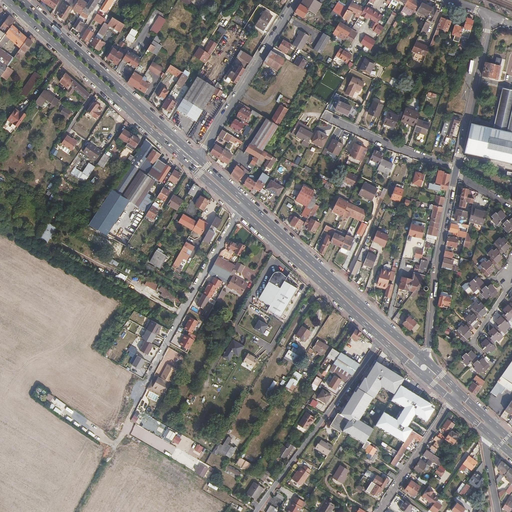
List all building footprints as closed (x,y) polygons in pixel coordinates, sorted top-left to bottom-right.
[(41,0),(54,9),(59,1),(57,0),(41,0)] [(74,0),(69,0),(67,4),(63,2),(57,12),(61,14),(59,17),(63,20),(74,0)] [(83,11),(87,4),(80,0),(78,0),(72,9),(80,14),(83,11)] [(89,0),(87,4),(83,11),(88,14),(97,0),(89,0)] [(112,3),(106,0),(105,0),(99,9),(104,11),(105,9),(107,11),(112,3)] [(319,2),(315,0),(302,0),(300,4),(309,10),(316,14),(322,4),(319,2)] [(414,11),(416,12),(423,0),(418,0),(418,1),(416,0),(408,0),(406,4),(405,7),(409,9),(414,12),(414,11)] [(423,0),(416,12),(428,18),(433,7),(426,4),(427,0),(423,0)] [(360,6),(351,2),(347,9),(353,12),(356,13),(360,6)] [(309,10),(300,4),(294,13),(304,18),(309,10)] [(343,17),(347,11),(337,4),(333,10),(343,17)] [(358,17),(360,15),(364,8),(360,6),(356,13),(355,15),(358,17)] [(365,6),(364,8),(360,15),(367,19),(368,18),(373,11),(365,6)] [(433,7),(428,18),(423,29),(427,31),(430,25),(432,25),(432,24),(433,23),(434,23),(439,11),(433,7)] [(347,9),(347,11),(343,17),(348,21),(353,12),(347,9)] [(343,17),(333,10),(331,14),(341,20),(343,17)] [(88,14),(83,11),(80,14),(78,18),(83,22),(88,14)] [(272,16),(264,11),(255,25),(263,30),(272,16)] [(377,13),(373,11),(368,18),(372,21),(377,13)] [(106,19),(97,13),(93,19),(102,25),(104,22),(106,19)] [(374,31),(378,25),(383,16),(377,13),(372,21),(373,21),(369,28),(374,31)] [(396,16),(392,14),(386,24),(390,26),(396,16)] [(165,20),(159,16),(150,30),(156,34),(165,20)] [(0,29),(0,42),(6,36),(6,35),(13,26),(14,22),(9,17),(0,29)] [(83,22),(78,18),(72,27),(80,32),(86,23),(83,22)] [(108,25),(109,25),(120,32),(124,25),(113,18),(111,20),(108,25)] [(451,21),(441,18),(437,28),(440,28),(447,31),(451,21)] [(471,19),(467,18),(463,27),(471,30),(474,21),(471,20),(471,19)] [(109,25),(108,25),(104,22),(102,25),(98,33),(103,36),(109,25)] [(347,36),(350,31),(352,29),(345,25),(340,22),(336,29),(347,36)] [(384,29),(378,25),(374,31),(374,32),(380,35),(384,29)] [(459,42),(459,40),(461,35),(462,33),(462,32),(463,28),(455,25),(452,34),(455,36),(454,37),(455,37),(454,41),(459,42)] [(21,49),(27,40),(13,26),(6,35),(21,49)] [(224,34),(226,30),(221,26),(218,31),(223,34),(224,34)] [(440,28),(437,28),(430,46),(433,47),(440,28)] [(93,33),(87,29),(81,38),(87,42),(93,33)] [(294,46),(302,50),(310,36),(300,30),(297,34),(298,35),(292,45),(294,46)] [(356,35),(350,31),(347,36),(345,39),(351,43),(356,35)] [(331,37),(323,33),(314,49),(321,53),(331,37)] [(130,35),(128,34),(125,39),(132,43),(135,38),(130,35)] [(156,35),(150,44),(160,50),(162,46),(159,43),(162,38),(156,35)] [(6,36),(0,42),(0,43),(3,46),(6,41),(7,42),(10,39),(6,36)] [(30,36),(27,40),(21,49),(15,57),(19,60),(34,40),(30,36)] [(364,47),(370,39),(365,36),(360,44),(364,47)] [(105,43),(96,38),(91,46),(98,51),(100,48),(102,49),(105,43)] [(370,39),(364,47),(371,51),(376,42),(370,39)] [(217,45),(211,41),(204,52),(198,48),(193,56),(205,64),(213,51),(217,45)] [(291,45),(283,41),(278,49),(285,53),(285,52),(287,53),(291,45)] [(421,44),(417,42),(413,50),(417,52),(426,57),(428,51),(429,48),(421,44)] [(160,50),(150,44),(145,53),(147,55),(149,51),(156,55),(160,50)] [(308,54),(302,50),(294,46),(291,51),(294,53),(296,50),(301,53),(302,52),(307,55),(308,54)] [(351,55),(340,48),(335,55),(347,62),(351,55)] [(111,62),(118,51),(113,49),(107,59),(111,62)] [(123,54),(118,51),(111,62),(116,65),(123,54)] [(253,57),(243,51),(239,57),(249,63),(253,57)] [(277,54),(271,51),(264,63),(269,66),(277,54)] [(12,61),(0,52),(0,62),(7,68),(12,61)] [(122,60),(136,69),(138,66),(141,60),(127,52),(122,60)] [(286,60),(277,54),(269,66),(279,72),(286,60)] [(308,62),(298,56),(294,64),(303,70),(308,62)] [(503,59),(496,57),(494,64),(485,62),(483,75),(498,79),(503,59)] [(376,64),(366,58),(360,70),(363,71),(363,73),(365,74),(366,73),(369,74),(373,67),(374,68),(376,64)] [(159,71),(150,65),(146,72),(148,73),(150,70),(157,74),(159,71)] [(179,79),(182,74),(183,73),(170,65),(167,71),(179,79)] [(138,66),(136,69),(127,83),(132,85),(136,88),(143,78),(139,75),(141,71),(138,69),(139,67),(138,66)] [(239,66),(235,73),(241,76),(245,70),(239,66)] [(12,71),(7,68),(0,77),(5,81),(12,71)] [(241,76),(235,73),(231,70),(225,80),(229,82),(230,80),(236,84),(241,76)] [(58,81),(67,89),(74,80),(64,72),(58,81)] [(41,77),(35,73),(20,93),(22,94),(26,97),(41,77)] [(182,74),(179,79),(175,85),(181,88),(187,77),(182,74)] [(144,76),(143,78),(136,88),(144,93),(149,85),(145,82),(147,79),(144,76)] [(214,94),(216,89),(197,77),(176,109),(196,122),(214,94)] [(364,82),(353,77),(345,93),(352,97),(356,89),(360,90),(364,82)] [(90,94),(74,80),(67,89),(67,90),(71,93),(75,89),(83,96),(80,100),(84,103),(90,94)] [(511,90),(502,88),(493,129),(485,127),(486,123),(480,122),(479,125),(475,125),(471,124),(465,153),(511,163),(511,90)] [(217,89),(216,89),(214,94),(219,97),(222,92),(217,89)] [(59,102),(43,90),(35,102),(41,107),(45,101),(50,104),(55,108),(59,102)] [(166,95),(160,90),(154,99),(161,103),(166,95)] [(176,104),(167,98),(162,107),(171,112),(176,104)] [(339,102),(335,110),(347,116),(351,108),(339,102)] [(383,106),(374,102),(368,114),(377,118),(383,106)] [(101,109),(93,103),(87,112),(96,119),(99,115),(98,114),(101,109)] [(252,110),(244,105),(237,116),(247,122),(249,119),(248,119),(250,116),(248,116),(250,112),(252,110)] [(280,105),(271,121),(278,126),(288,110),(280,105)] [(406,121),(416,125),(418,119),(420,113),(406,108),(401,121),(405,123),(406,121)] [(19,115),(14,111),(7,120),(17,128),(25,116),(20,113),(19,115)] [(399,117),(388,113),(383,124),(394,129),(399,117)] [(454,113),(451,122),(447,136),(451,137),(456,122),(459,123),(460,119),(462,119),(463,115),(454,113)] [(238,132),(243,124),(239,121),(235,119),(230,128),(238,132)] [(278,126),(271,121),(268,119),(252,145),(263,151),(278,126)] [(430,123),(418,119),(416,125),(415,127),(414,131),(426,135),(430,123)] [(441,134),(447,136),(451,122),(446,120),(441,134)] [(296,135),(301,127),(297,125),(292,133),(296,135)] [(301,127),(296,135),(304,140),(308,142),(313,134),(309,131),(301,127)] [(119,137),(127,142),(132,135),(124,130),(119,137)] [(230,141),(234,136),(222,130),(218,137),(222,139),(223,140),(229,143),(230,141)] [(328,137),(318,131),(312,141),(322,147),(328,137)] [(132,135),(127,142),(125,146),(132,151),(139,140),(136,138),(137,136),(134,134),(133,136),(132,135)] [(77,143),(67,136),(61,144),(71,151),(77,143)] [(239,140),(234,136),(230,141),(236,145),(238,142),(239,140)] [(148,193),(157,179),(167,164),(158,158),(162,153),(146,139),(142,144),(143,144),(129,165),(128,165),(110,193),(95,215),(103,220),(119,195),(121,196),(120,197),(121,198),(120,200),(126,204),(128,201),(144,211),(153,197),(148,193)] [(343,145),(333,139),(328,149),(337,154),(343,145)] [(89,143),(82,152),(95,161),(102,151),(94,146),(89,143)] [(259,158),(263,151),(252,145),(250,143),(246,150),(255,155),(249,165),(251,166),(250,169),(251,170),(250,172),(257,162),(259,158)] [(355,144),(346,161),(350,163),(350,162),(358,166),(367,149),(355,144)] [(219,159),(225,150),(216,145),(211,153),(219,159)] [(232,155),(225,150),(219,159),(222,160),(224,162),(227,163),(232,155)] [(370,160),(380,164),(382,159),(384,154),(375,150),(370,160)] [(263,151),(259,158),(263,160),(265,158),(268,160),(270,161),(273,157),(263,151)] [(125,162),(128,165),(134,157),(130,155),(125,162)] [(276,159),(273,157),(270,161),(267,167),(268,168),(270,165),(271,165),(276,159)] [(382,159),(380,164),(377,169),(385,172),(383,175),(383,176),(386,177),(387,177),(388,174),(389,174),(393,164),(382,159)] [(106,166),(100,162),(97,168),(94,172),(100,176),(106,166)] [(84,174),(76,169),(72,174),(87,184),(94,172),(97,168),(90,164),(84,174)] [(167,164),(157,179),(160,181),(165,175),(166,175),(171,167),(167,164)] [(241,170),(236,165),(230,175),(239,182),(245,173),(241,170)] [(181,174),(174,169),(168,178),(175,183),(181,174)] [(439,193),(438,196),(445,197),(450,174),(449,174),(446,173),(447,171),(445,171),(444,172),(439,170),(438,172),(437,171),(436,175),(438,176),(435,184),(430,183),(428,188),(438,190),(437,193),(439,193)] [(357,176),(347,172),(343,181),(353,185),(357,176)] [(425,175),(416,172),(412,183),(421,186),(425,175)] [(257,183),(254,188),(260,192),(270,177),(263,173),(257,183)] [(252,190),(254,188),(257,183),(247,178),(243,185),(252,190)] [(283,188),(271,181),(267,189),(278,196),(283,188)] [(378,189),(364,182),(358,194),(363,197),(363,196),(372,200),(378,189)] [(198,187),(193,184),(187,193),(193,196),(198,187)] [(315,191),(304,185),(296,200),(307,207),(313,196),(315,191)] [(163,187),(157,196),(164,200),(170,191),(163,187)] [(388,189),(384,187),(379,198),(383,200),(388,189)] [(404,190),(395,187),(391,198),(400,201),(404,190)] [(461,196),(469,198),(471,192),(470,192),(470,190),(463,189),(461,196)] [(183,201),(173,195),(167,204),(177,210),(183,201)] [(436,195),(434,205),(443,207),(445,197),(438,196),(437,195),(436,195)] [(208,201),(200,196),(195,206),(203,210),(208,201)] [(307,218),(315,204),(318,198),(313,196),(307,207),(302,216),(307,218)] [(472,198),(469,198),(461,196),(459,206),(466,208),(468,202),(473,203),(474,199),(472,198)] [(342,216),(348,203),(337,197),(331,210),(342,216)] [(349,216),(353,218),(358,207),(348,203),(343,213),(349,216)] [(303,226),(302,227),(306,229),(306,228),(314,232),(319,223),(313,219),(316,214),(314,213),(318,206),(315,204),(307,218),(303,226)] [(158,210),(151,205),(145,214),(152,219),(158,210)] [(431,218),(440,220),(443,207),(434,205),(433,210),(431,218)] [(358,207),(353,218),(362,222),(367,211),(358,207)] [(471,212),(485,216),(487,212),(472,208),(471,212)] [(470,217),(471,212),(457,209),(454,219),(459,220),(460,217),(465,219),(466,216),(470,217)] [(501,213),(499,211),(496,214),(495,212),(491,216),(493,219),(491,220),(497,225),(499,223),(501,225),(502,224),(504,226),(503,227),(508,233),(511,229),(511,219),(511,218),(508,221),(507,219),(505,216),(502,213),(501,213)] [(482,228),(485,216),(471,212),(470,217),(470,219),(470,220),(474,221),(473,225),(482,228)] [(193,220),(183,215),(179,222),(188,228),(193,220)] [(301,231),(302,227),(303,226),(302,225),(304,222),(295,216),(290,224),(298,230),(299,230),(301,231)] [(222,220),(216,217),(203,241),(209,244),(215,234),(214,234),(215,232),(212,230),(214,227),(217,229),(222,220)] [(440,220),(431,218),(427,234),(435,235),(437,236),(439,228),(438,228),(440,220)] [(197,223),(193,230),(201,235),(207,224),(199,219),(197,223)] [(188,228),(193,230),(197,223),(193,220),(188,228)] [(330,242),(336,229),(324,223),(321,229),(327,232),(327,233),(329,235),(328,236),(328,235),(320,252),(324,256),(330,242)] [(425,227),(411,223),(410,226),(408,234),(412,236),(417,238),(418,237),(422,238),(425,227)] [(462,237),(466,237),(467,232),(458,230),(459,225),(452,224),(450,231),(455,232),(457,232),(456,236),(462,237)] [(340,246),(344,238),(340,236),(341,232),(336,229),(330,242),(336,245),(340,246)] [(388,236),(377,231),(373,242),(380,245),(380,246),(384,248),(388,236)] [(473,233),(467,232),(463,248),(469,249),(473,233)] [(345,235),(344,238),(340,246),(348,250),(354,239),(345,235)] [(459,237),(453,236),(453,237),(449,236),(447,245),(457,247),(458,243),(460,243),(460,240),(458,240),(459,237)] [(507,241),(503,237),(500,239),(499,238),(495,243),(498,246),(496,248),(494,250),(492,249),(487,254),(490,258),(488,260),(486,262),(485,260),(479,265),(482,268),(480,270),(486,276),(488,274),(489,274),(492,271),(491,271),(494,268),(491,265),(492,264),(493,265),(496,262),(496,263),(499,260),(499,259),(501,257),(499,254),(500,253),(501,254),(503,251),(504,252),(507,248),(509,246),(506,242),(507,241)] [(174,263),(180,266),(185,257),(188,259),(191,253),(188,252),(190,248),(193,250),(196,245),(187,240),(174,263)] [(238,245),(231,242),(228,247),(229,248),(227,252),(230,253),(231,251),(234,252),(233,253),(239,256),(244,247),(239,244),(238,245)] [(400,249),(397,248),(394,260),(396,261),(400,262),(402,253),(400,252),(400,249)] [(367,250),(362,249),(351,274),(355,275),(357,269),(358,270),(367,250)] [(423,251),(416,249),(414,257),(421,259),(423,251)] [(167,256),(157,250),(150,262),(160,268),(167,257),(167,256)] [(376,257),(368,254),(363,264),(372,268),(376,257)] [(228,262),(218,257),(214,264),(220,267),(224,269),(228,262)] [(442,266),(452,268),(453,263),(453,260),(444,258),(442,266)] [(421,259),(420,262),(419,266),(419,268),(425,270),(428,261),(421,259)] [(228,278),(227,281),(225,285),(232,289),(232,287),(238,290),(237,292),(241,294),(248,283),(234,275),(236,270),(241,273),(245,265),(238,261),(235,266),(228,278)] [(224,269),(220,267),(217,272),(228,278),(235,266),(228,262),(224,269)] [(227,281),(228,278),(217,272),(220,267),(214,264),(210,271),(227,281)] [(412,280),(409,290),(413,291),(421,281),(425,275),(423,274),(418,273),(418,269),(415,269),(412,280)] [(260,298),(271,305),(286,280),(288,276),(285,275),(282,273),(281,272),(280,272),(279,272),(278,272),(276,272),(275,273),(274,273),(273,274),(272,276),(273,277),(271,282),(270,281),(260,298)] [(388,283),(390,274),(382,272),(377,287),(386,290),(387,287),(388,283)] [(409,290),(412,280),(402,277),(399,288),(409,290)] [(159,285),(148,278),(145,284),(156,290),(159,285)] [(479,280),(477,278),(474,280),(472,279),(468,283),(470,286),(469,287),(474,292),(477,289),(479,291),(480,291),(482,293),(481,294),(486,299),(489,296),(492,298),(497,293),(494,291),(495,290),(492,287),(491,287),(489,285),(486,287),(485,286),(482,283),(483,283),(479,280)] [(299,288),(286,281),(286,280),(271,305),(269,309),(282,317),(299,288)] [(423,283),(421,281),(413,291),(410,296),(413,299),(422,287),(420,286),(423,283)] [(177,295),(161,286),(159,290),(162,292),(160,295),(165,297),(166,296),(168,297),(167,297),(172,300),(173,298),(174,299),(177,295)] [(392,289),(387,287),(386,290),(384,297),(390,298),(392,289)] [(217,294),(214,292),(211,298),(216,301),(217,300),(220,294),(220,293),(218,292),(217,294)] [(452,298),(440,296),(438,305),(449,308),(452,298)] [(511,298),(511,300),(511,303),(509,306),(508,305),(505,309),(506,309),(504,311),(506,314),(505,315),(504,314),(502,317),(501,316),(498,320),(499,321),(496,323),(499,325),(497,327),(496,326),(493,329),(493,328),(490,331),(491,332),(489,334),(491,337),(490,338),(489,337),(486,340),(486,339),(482,343),(483,343),(481,345),(484,348),(482,350),(486,354),(489,352),(490,353),(495,348),(492,344),(494,342),(497,340),(498,341),(503,336),(502,336),(504,334),(502,331),(504,329),(505,330),(511,326),(508,323),(510,321),(509,320),(511,318),(511,298)] [(484,306),(480,302),(477,304),(476,303),(471,307),(474,311),(472,313),(470,315),(469,314),(463,319),(467,323),(465,325),(465,326),(463,328),(462,326),(455,334),(463,342),(466,339),(466,340),(469,337),(469,336),(471,334),(468,331),(470,330),(473,327),(473,328),(476,325),(475,324),(478,322),(475,319),(476,318),(477,318),(480,316),(481,316),(483,313),(485,310),(483,308),(484,306)] [(210,312),(203,309),(198,319),(204,323),(210,312)] [(198,321),(190,317),(184,329),(192,333),(198,321)] [(417,323),(409,317),(403,323),(410,330),(417,323)] [(260,319),(255,328),(263,333),(269,325),(260,319)] [(161,326),(151,321),(146,329),(148,329),(156,334),(157,334),(161,326)] [(312,332),(304,327),(298,336),(306,341),(312,332)] [(148,329),(143,338),(151,342),(156,334),(148,329)] [(361,334),(355,330),(353,333),(351,337),(356,341),(359,337),(361,334)] [(178,345),(188,350),(194,341),(184,335),(178,345)] [(233,338),(223,355),(229,359),(234,352),(238,354),(244,345),(233,338)] [(144,341),(139,350),(147,354),(152,345),(144,341)] [(328,348),(318,341),(313,348),(323,355),(328,348)] [(308,350),(301,346),(296,352),(301,355),(303,357),(308,350)] [(296,352),(291,349),(287,354),(298,361),(301,355),(296,352)] [(327,358),(335,363),(340,355),(332,350),(327,358)] [(248,352),(244,360),(253,366),(258,359),(248,352)] [(472,354),(470,352),(467,355),(465,353),(461,357),(463,359),(462,361),(467,366),(469,368),(473,365),(475,367),(473,368),(478,374),(479,373),(480,374),(482,373),(483,374),(489,368),(486,365),(487,364),(484,361),(484,362),(481,360),(479,362),(477,360),(478,360),(475,357),(476,356),(473,354),(472,354)] [(340,355),(335,363),(329,372),(347,383),(360,365),(340,354),(340,355)] [(140,370),(145,360),(136,356),(131,366),(140,370)] [(402,378),(373,361),(353,391),(351,390),(337,413),(329,426),(341,433),(342,431),(363,443),(372,429),(357,419),(370,397),(373,398),(379,387),(392,394),(398,384),(402,378)] [(502,392),(511,377),(511,361),(491,392),(497,396),(499,393),(500,391),(502,392)] [(177,369),(170,365),(166,371),(165,371),(162,376),(171,381),(177,369)] [(484,381),(476,376),(474,379),(477,381),(476,384),(474,383),(469,390),(476,395),(485,382),(484,381)] [(511,377),(502,392),(503,393),(506,388),(510,391),(511,388),(511,377)] [(435,406),(398,384),(388,400),(402,407),(394,419),(381,411),(373,425),(403,444),(411,430),(407,426),(412,415),(426,422),(435,406)] [(330,397),(322,392),(317,400),(325,405),(330,397)] [(315,420),(306,414),(298,427),(305,431),(309,426),(312,423),(312,424),(315,420)] [(443,427),(450,432),(452,430),(456,424),(448,419),(443,427)] [(423,438),(417,434),(411,430),(403,444),(402,446),(406,448),(408,445),(409,446),(411,443),(410,442),(413,438),(420,442),(423,438)] [(456,433),(452,430),(450,432),(446,437),(446,438),(454,444),(461,433),(457,431),(456,433)] [(360,451),(362,449),(364,445),(348,435),(344,442),(360,451)] [(181,439),(175,436),(172,441),(178,445),(181,439)] [(433,450),(431,453),(434,455),(444,440),(437,436),(435,439),(438,441),(434,446),(433,445),(431,448),(433,450)] [(328,445),(322,441),(319,445),(318,444),(315,449),(328,456),(333,447),(329,444),(328,445)] [(393,454),(396,456),(398,452),(391,447),(383,442),(380,446),(393,454)] [(200,453),(203,448),(197,444),(194,450),(200,453)] [(234,447),(228,444),(223,452),(230,456),(232,452),(232,451),(234,447)] [(293,447),(288,444),(285,448),(282,447),(276,455),(284,460),(293,447)] [(370,445),(366,451),(369,453),(368,455),(366,453),(365,456),(375,462),(379,456),(377,454),(378,452),(378,451),(379,450),(376,448),(370,445)] [(406,448),(402,446),(401,447),(398,452),(396,456),(395,458),(391,464),(401,470),(404,466),(398,462),(401,456),(402,457),(405,453),(403,452),(406,448)] [(380,454),(379,456),(375,462),(365,456),(366,453),(368,455),(369,453),(366,451),(365,451),(361,459),(371,465),(394,480),(399,473),(401,470),(391,464),(395,458),(392,456),(386,452),(382,449),(380,453),(378,451),(378,452),(380,454)] [(443,461),(434,455),(431,453),(428,450),(424,455),(426,456),(440,466),(441,465),(443,461)] [(477,463),(469,456),(459,470),(468,476),(477,463)] [(430,462),(422,457),(416,467),(423,472),(426,467),(430,462)] [(254,471),(239,461),(236,465),(248,473),(252,475),(254,471)] [(498,485),(502,479),(510,468),(502,461),(497,467),(500,470),(498,472),(501,474),(497,480),(498,485)] [(207,468),(199,463),(198,466),(195,465),(193,468),(196,470),(194,472),(202,477),(207,468)] [(349,471),(341,466),(334,477),(342,482),(349,471)] [(299,485),(308,470),(305,467),(302,470),(301,470),(299,473),(297,476),(295,475),(292,480),(299,485)] [(443,471),(439,468),(436,472),(442,476),(445,472),(443,471)] [(511,480),(511,469),(510,468),(502,479),(505,481),(508,483),(509,484),(510,484),(511,480)] [(308,470),(299,485),(301,487),(309,475),(308,475),(310,471),(308,470)] [(484,480),(475,473),(471,480),(477,484),(476,485),(480,488),(483,483),(482,483),(484,480)] [(374,478),(372,482),(383,489),(389,480),(385,477),(383,480),(377,476),(375,479),(374,478)] [(429,482),(420,477),(418,479),(426,485),(429,482)] [(420,487),(412,481),(405,491),(414,497),(420,487)] [(254,482),(249,491),(258,496),(263,488),(254,482)] [(383,489),(372,482),(371,484),(375,486),(371,493),(376,496),(378,493),(379,493),(380,492),(381,493),(383,489)] [(469,486),(467,485),(460,494),(463,496),(469,488),(467,487),(469,486)] [(434,490),(429,487),(427,490),(427,489),(422,496),(433,505),(438,498),(439,498),(432,493),(434,490)] [(258,496),(249,491),(247,493),(256,499),(258,496)] [(330,511),(335,506),(326,500),(318,511),(330,511)] [(346,511),(353,503),(349,500),(347,504),(341,511),(346,511)] [(298,505),(293,501),(289,508),(289,507),(286,511),(297,511),(301,506),(298,505)] [(408,511),(413,506),(406,501),(400,510),(402,511),(408,511)] [(456,502),(450,511),(451,511),(462,511),(465,508),(456,502)]
